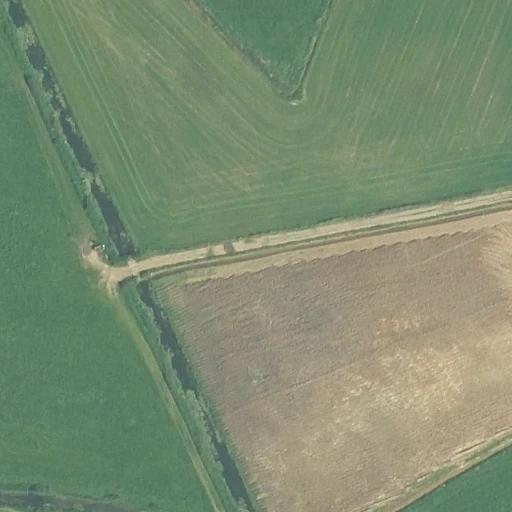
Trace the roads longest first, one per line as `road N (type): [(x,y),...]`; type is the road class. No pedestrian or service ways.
road 1 (track): [(218,511),(15,65)]
road 2 (track): [(109,275),(511,191)]
